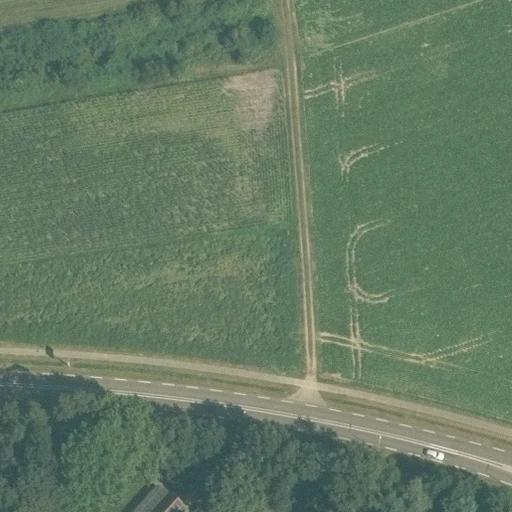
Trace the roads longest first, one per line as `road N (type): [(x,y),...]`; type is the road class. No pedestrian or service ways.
road 1 (secondary): [(511,470),(236,407),(0,386)]
road 2 (track): [(285,0),(308,282),(312,385),(305,419)]
